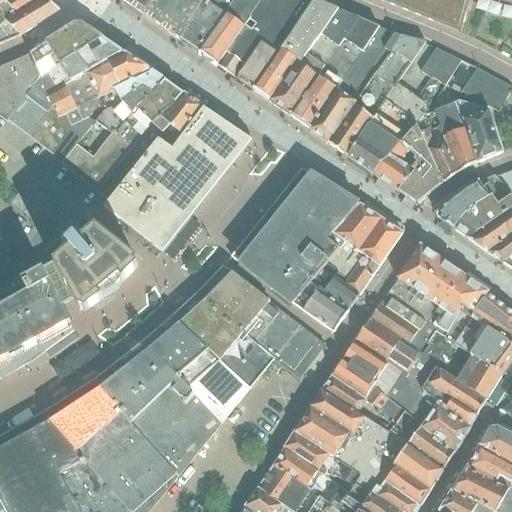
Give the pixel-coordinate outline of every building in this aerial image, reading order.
[(1,25),(40,0),(6,0),(0,4),(0,44),(11,39),(1,25)] [(40,0),(1,25),(11,39),(21,35),(21,36),(60,10),(45,0),(40,0)] [(144,14),(153,0),(124,0),(125,1),(144,14)] [(181,40),(209,0),(153,0),(144,14),(181,40)] [(209,0),(181,40),(199,53),(235,0),(209,0)] [(248,22),(262,0),(235,0),(199,53),(218,66),(218,65),(249,22),(248,22)] [(277,19),(294,31),(315,0),(314,0),(262,0),(248,22),(249,22),(218,65),(237,78),(277,19)] [(300,65),(339,10),(315,0),(254,90),(270,101),(297,62),(300,65)] [(511,0),(381,0),(435,22),(460,32),(467,6),(468,0),(497,0),(511,3),(511,0)] [(270,101),(292,116),(361,18),(339,10),(300,65),(297,62),(270,101)] [(311,129),(338,89),(340,87),(381,26),(361,18),(292,116),(311,129)] [(254,90),(294,31),(277,19),(237,78),(254,90)] [(41,77),(102,38),(83,25),(76,25),(31,54),(41,77)] [(373,80),(403,36),(381,26),(340,87),(338,89),(311,129),(329,142),(373,80)] [(399,83),(426,43),(403,36),(393,51),(373,80),(329,142),(348,155),(399,83)] [(35,84),(49,95),(65,84),(125,53),(102,38),(41,77),(35,84)] [(432,77),(447,54),(436,48),(421,71),(431,78),(432,77)] [(49,95),(53,106),(59,118),(66,114),(72,126),(89,117),(102,105),(98,99),(107,95),(152,72),(125,53),(65,84),(49,95)] [(35,84),(41,77),(31,54),(0,67),(0,115),(7,121),(27,96),(35,84)] [(445,86),(462,61),(447,54),(432,77),(445,86)] [(476,99),(489,75),(478,68),(462,91),(476,99)] [(155,94),(165,82),(166,81),(152,72),(107,95),(110,99),(117,95),(121,101),(146,88),(155,94)] [(488,106),(501,81),(489,75),(476,99),(488,106)] [(174,105),(184,94),(166,81),(165,82),(155,94),(146,88),(121,101),(104,111),(97,120),(113,133),(94,158),(79,177),(98,191),(128,154),(133,147),(142,136),(154,123),(174,105)] [(500,113),(511,89),(511,87),(501,81),(488,106),(500,113)] [(374,173),(417,123),(424,116),(425,114),(420,110),(426,102),(399,83),(348,155),(374,173)] [(173,149),(204,108),(184,94),(174,105),(154,123),(142,136),(133,147),(128,154),(98,191),(110,201),(158,139),(173,149)] [(7,121),(29,138),(48,112),(27,96),(7,121)] [(446,141),(460,172),(479,162),(462,119),(455,102),(435,110),(441,125),(439,126),(446,141)] [(73,129),(72,126),(66,114),(59,118),(53,106),(48,112),(29,138),(53,156),(73,129)] [(158,139),(110,201),(105,207),(130,227),(129,228),(130,234),(136,238),(143,239),(143,238),(162,253),(252,141),(204,108),(173,149),(158,139)] [(479,162),(480,162),(502,153),(485,113),(462,119),(479,162)] [(424,116),(417,123),(444,183),(460,172),(446,141),(436,146),(436,143),(424,116)] [(63,162),(77,144),(95,122),(89,117),(72,126),(73,129),(53,156),(62,163),(63,162)] [(417,123),(374,173),(418,203),(444,183),(417,123)] [(79,177),(94,158),(77,144),(63,162),(62,163),(79,177)] [(359,205),(303,170),(268,213),(329,262),(339,249),(328,240),(359,205)] [(511,200),(511,171),(496,177),(511,200)] [(511,211),(511,200),(496,177),(495,176),(479,182),(492,198),(470,210),(454,230),(470,241),(511,211)] [(470,210),(492,198),(479,182),(478,182),(466,188),(449,201),(438,213),(440,220),(454,230),(470,210)] [(337,280),(381,219),(359,205),(328,240),(339,249),(329,262),(323,269),(337,280)] [(511,211),(470,241),(487,253),(511,233),(511,211)] [(311,284),(323,269),(329,262),(268,213),(233,257),(293,305),(294,304),(296,301),(311,284)] [(381,219),(337,280),(360,296),(403,234),(381,219)] [(47,251),(54,264),(73,297),(80,309),(87,311),(114,291),(138,267),(138,261),(85,220),(47,251)] [(505,264),(511,257),(511,233),(487,253),(504,265),(505,264)] [(402,319),(403,319),(443,261),(421,246),(398,279),(399,279),(381,304),(402,319)] [(436,315),(442,308),(440,307),(463,276),(443,261),(403,319),(402,319),(421,333),(425,326),(426,327),(435,314),(436,315)] [(73,297),(54,264),(27,279),(24,274),(0,286),(0,379),(32,361),(75,330),(61,304),(73,297)] [(299,379),(326,345),(302,327),(288,316),(225,267),(198,295),(275,359),(299,379)] [(360,296),(337,280),(323,269),(311,284),(349,311),(360,296)] [(474,313),(487,294),(488,293),(463,276),(440,307),(442,308),(436,315),(435,314),(426,327),(425,326),(421,333),(428,338),(432,332),(435,333),(444,340),(446,338),(463,305),(474,313)] [(335,331),(349,311),(311,284),(296,301),(294,304),(331,331),(335,331)] [(490,297),(487,294),(474,313),(471,317),(511,344),(511,305),(495,291),(490,297)] [(275,360),(275,359),(198,295),(173,318),(180,324),(251,388),(274,360),(275,360)] [(421,333),(402,319),(381,304),(371,319),(419,351),(425,342),(428,338),(421,333)] [(511,362),(511,344),(471,317),(474,313),(463,305),(446,338),(502,376),(511,362)] [(251,388),(180,324),(173,318),(145,342),(151,349),(223,423),(251,388)] [(419,357),(422,352),(419,351),(371,319),(355,341),(355,342),(373,354),(376,351),(393,363),(396,364),(408,372),(419,357)] [(444,340),(435,333),(432,332),(428,338),(425,342),(419,351),(422,352),(419,357),(434,367),(442,372),(487,401),(502,376),(446,338),(444,340)] [(180,476),(223,423),(151,349),(145,342),(95,381),(94,382),(180,476)] [(355,343),(344,359),(377,381),(387,365),(355,343)] [(487,401),(442,372),(434,367),(419,357),(408,372),(405,376),(440,402),(446,393),(479,415),(487,401)] [(344,359),(334,375),(366,397),(377,381),(344,359)] [(396,364),(377,388),(455,453),(471,427),(455,415),(456,413),(440,402),(405,376),(408,372),(396,364)] [(357,412),(366,401),(368,398),(333,376),(323,390),(357,412)] [(131,511),(150,511),(160,500),(180,476),(94,382),(45,413),(44,414),(131,511)] [(368,398),(366,401),(379,410),(377,413),(390,423),(392,420),(396,423),(391,430),(445,469),(455,453),(377,388),(368,398)] [(372,448),(384,429),(357,412),(323,390),(310,410),(372,448)] [(471,427),(479,415),(446,393),(440,402),(456,413),(455,415),(471,427)] [(338,461),(353,471),(356,473),(372,448),(310,410),(295,433),(328,455),(338,461)] [(131,511),(44,414),(0,438),(0,495),(9,511),(131,511)] [(511,435),(499,428),(489,430),(480,446),(511,464),(511,435)] [(372,448),(432,489),(445,469),(391,430),(389,433),(384,429),(372,448)] [(328,478),(338,461),(328,455),(295,433),(285,449),(317,471),(328,478)] [(511,483),(511,464),(480,446),(479,446),(466,469),(508,491),(511,483)] [(354,484),(365,491),(371,494),(377,485),(381,488),(385,481),(421,506),(432,489),(372,448),(356,473),(359,475),(354,484)] [(274,467),(307,488),(317,471),(285,449),(274,467)] [(293,511),(295,511),(310,490),(307,488),(274,467),(260,488),(293,511)] [(511,511),(511,483),(508,491),(466,469),(453,491),(493,511),(511,511)] [(353,485),(354,484),(359,475),(356,473),(353,471),(345,481),(353,485)] [(421,506),(385,481),(381,488),(377,485),(371,494),(397,511),(417,511),(422,506),(421,506)] [(365,504),(359,500),(365,491),(354,484),(353,485),(349,492),(347,495),(368,511),(397,511),(371,494),(365,504)] [(293,511),(260,488),(245,510),(249,511),(293,511)] [(338,509),(347,495),(349,492),(343,488),(331,503),(338,509)] [(441,511),(442,511),(493,511),(453,491),(441,511)] [(0,511),(9,511),(0,495),(0,511)] [(341,511),(338,509),(331,503),(320,495),(310,509),(311,510),(309,511),(341,511)] [(341,511),(368,511),(347,495),(338,509),(341,511)]
